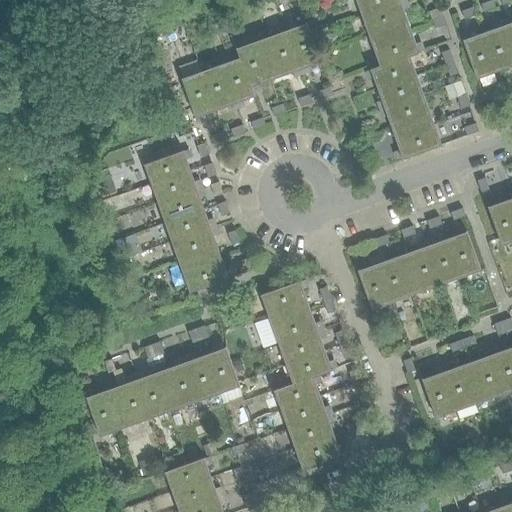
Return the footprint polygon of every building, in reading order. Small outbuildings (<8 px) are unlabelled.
[(355,0),(361,16),(404,1),(403,0),(355,0)] [(491,0),(490,0),(479,4),(482,12),(494,8),(491,0)] [(407,9),(404,1),(361,16),(368,35),(387,28),(392,39),(412,32),(404,10),(407,9)] [(442,16),(439,7),(428,11),(433,24),(436,23),(435,19),(442,16)] [(460,11),(460,12),(463,19),(475,15),(472,7),(460,11)] [(434,28),(445,24),(442,16),(435,19),(436,23),(433,24),(434,28)] [(500,22),(511,55),(511,20),(508,22),(507,19),(500,22)] [(306,22),(285,30),(300,72),(309,69),(308,66),(320,61),(306,22)] [(493,28),(481,32),(496,72),(511,65),(511,55),(500,22),(492,25),(493,28)] [(419,43),(416,44),(412,32),(392,39),(387,28),(368,35),(379,65),(379,66),(409,55),(409,56),(419,52),(419,51),(422,50),(419,43)] [(292,71),(293,75),(300,72),(285,30),(266,37),(273,57),(262,60),(269,79),(292,71)] [(476,79),(496,72),(481,32),(470,36),(468,32),(461,35),(463,38),(461,39),(476,79)] [(266,37),(235,48),(239,57),(251,90),(252,90),(259,87),(258,83),(269,79),(262,60),(273,57),(266,37)] [(453,61),(449,49),(441,52),(445,64),(453,61)] [(409,55),(379,66),(379,65),(370,69),(371,70),(367,71),(370,78),(373,77),(377,88),(416,74),(409,56),(409,55)] [(239,57),(219,64),(235,108),(243,105),(242,101),(254,97),(252,90),(251,90),(239,57)] [(450,76),(457,74),(458,73),(453,61),(445,64),(450,76)] [(235,108),(219,64),(200,71),(214,111),(226,107),(227,111),(235,108)] [(203,115),(214,111),(200,71),(180,78),(194,118),(196,117),(197,121),(205,119),(203,115)] [(423,94),(416,74),(377,88),(381,100),(377,101),(380,109),(423,94)] [(317,91),(320,99),(332,94),(329,87),(317,91)] [(298,98),(300,106),(312,102),(309,94),(298,98)] [(414,131),(434,124),(423,94),(380,109),(383,117),(386,116),(390,127),(410,120),(414,131)] [(469,106),(465,95),(457,97),(461,109),(469,106)] [(273,116),(285,111),(282,104),(270,108),(273,116)] [(179,123),(188,120),(185,111),(176,113),(179,123)] [(265,125),(262,118),(249,122),(252,130),(265,125)] [(401,159),(441,144),(434,124),(414,131),(410,120),(390,127),(398,150),(395,152),(398,159),(401,158),(401,159)] [(463,127),(466,135),(478,131),(475,123),(463,127)] [(230,129),(233,136),(245,132),(242,124),(230,129)] [(211,136),(213,143),(214,144),(226,139),(223,131),(211,136)] [(199,157),(207,155),(205,147),(203,143),(195,146),(199,157)] [(150,184),(189,170),(185,159),(188,158),(186,151),(182,152),(182,150),(143,164),(150,184)] [(214,175),(210,163),(201,166),(206,178),(214,175)] [(189,170),(150,184),(156,203),(199,187),(197,180),(193,182),(189,170)] [(480,192),(488,189),(484,177),(475,180),(480,192)] [(221,194),(217,182),(209,185),(213,197),(221,194)] [(199,187),(156,203),(163,223),(203,208),(199,197),(202,196),(199,187)] [(500,246),(511,241),(511,215),(505,196),(497,199),(498,202),(486,206),(500,246)] [(221,216),(228,213),(224,202),(215,205),(221,216)] [(449,212),(449,213),(452,221),(464,217),(461,207),(449,212)] [(203,208),(163,223),(170,242),(213,227),(210,219),(207,220),(203,208)] [(425,220),(426,221),(429,229),(441,225),(438,216),(425,220)] [(399,229),(400,231),(402,238),(415,234),(411,225),(399,229)] [(216,235),(213,227),(170,242),(177,261),(197,254),(201,265),(221,258),(213,236),(216,235)] [(457,234),(445,238),(459,277),(480,270),(465,231),(464,231),(463,228),(456,231),(457,234)] [(239,242),(234,229),(225,233),(230,246),(239,242)] [(373,239),(373,240),(376,248),(388,243),(385,234),(373,239)] [(440,284),(459,277),(445,238),(434,242),(433,239),(425,242),(440,284)] [(418,248),(407,252),(414,271),(402,276),(409,296),(440,284),(425,242),(417,245),(418,248)] [(350,257),(352,256),(362,252),(359,244),(347,249),(350,257)] [(384,257),(375,260),(390,303),(409,296),(402,276),(414,271),(407,252),(385,260),(384,257)] [(201,265),(197,254),(177,261),(188,293),(228,278),(228,277),(231,276),(228,269),(225,270),(221,258),(201,265)] [(249,270),(245,258),(236,262),(240,273),(249,270)] [(371,309),(390,303),(375,260),(368,263),(369,266),(357,270),(371,309)] [(299,280),(260,295),(267,314),(286,308),(290,318),(311,311),(302,289),(306,288),(303,280),(299,281),(299,280)] [(331,299),(330,298),(326,286),(317,290),(321,302),(331,299)] [(321,302),(326,314),(334,311),(331,299),(321,302)] [(286,308),(267,314),(278,345),(321,330),(318,321),(314,322),(311,311),(290,318),(286,308)] [(398,313),(401,321),(407,319),(403,311),(398,313)] [(511,327),(509,318),(500,321),(505,333),(511,330),(511,327)] [(492,324),(494,329),(497,336),(505,333),(500,321),(492,324)] [(203,326),(195,329),(199,341),(208,338),(203,326)] [(195,329),(187,332),(191,344),(199,341),(195,329)] [(321,330),(278,345),(285,364),(325,350),(321,339),(324,338),(321,330)] [(333,333),(337,346),(346,343),(342,330),(333,333)] [(463,348),(475,344),(472,336),(460,340),(463,348)] [(448,344),(450,353),(463,348),(460,340),(448,344)] [(158,342),(150,345),(155,357),(162,354),(163,354),(158,342)] [(342,358),(350,355),(351,355),(346,343),(337,346),(342,358)] [(215,351),(205,354),(219,394),(239,387),(225,347),(223,348),(222,344),(214,347),(215,351)] [(150,345),(143,347),(147,360),(152,358),(155,357),(150,345)] [(498,351),(497,348),(489,351),(505,394),(511,391),(511,354),(509,347),(498,351)] [(329,361),(325,350),(285,364),(292,383),(292,384),(316,375),(316,376),(332,370),(332,369),(335,368),(332,360),(329,361)] [(483,356),(471,361),(478,380),(466,385),(474,405),(505,394),(489,351),(482,353),(483,356)] [(155,357),(152,358),(154,364),(164,361),(162,354),(155,357)] [(192,355),(184,358),(199,401),(219,394),(205,354),(193,358),(192,355)] [(177,364),(166,368),(173,389),(161,392),(169,412),(199,401),(184,358),(176,361),(177,364)] [(406,374),(414,371),(410,358),(402,361),(406,374)] [(81,359),(72,362),(77,374),(85,371),(81,359)] [(103,362),(107,374),(115,371),(111,359),(103,362)] [(241,359),(232,362),(236,373),(244,370),(241,359)] [(448,365),(439,368),(455,412),(474,405),(466,385),(478,380),(471,361),(449,368),(448,365)] [(142,372),(133,376),(149,419),(169,412),(161,392),(173,389),(166,368),(144,376),(142,372)] [(436,419),(455,412),(439,368),(432,371),(433,374),(421,378),(436,419)] [(360,382),(356,370),(347,373),(351,385),(360,382)] [(316,375),(292,384),(292,383),(273,390),(280,410),(319,396),(315,386),(319,384),(316,376),(316,375)] [(127,382),(116,386),(123,406),(111,410),(119,430),(149,419),(133,376),(126,378),(127,382)] [(364,394),(360,382),(351,385),(356,397),(364,394)] [(111,410),(123,406),(116,386),(94,394),(93,390),(85,393),(86,397),(85,397),(99,437),(119,430),(111,410)] [(323,408),(319,396),(280,410),(287,429),(330,414),(328,406),(323,408)] [(333,422),(330,414),(287,429),(294,449),(334,434),(330,423),(333,422)] [(365,423),(362,415),(350,419),(353,427),(365,423)] [(353,427),(356,436),(368,431),(365,423),(353,427)] [(334,434),(294,449),(301,469),(341,454),(341,453),(344,452),(341,444),(338,446),(334,434)] [(202,446),(207,455),(216,451),(212,442),(202,446)] [(232,457),(236,455),(245,452),(242,444),(229,449),(232,457)] [(183,452),(172,456),(176,466),(187,462),(183,452)] [(170,492),(210,477),(206,467),(210,466),(207,458),(204,459),(203,458),(163,472),(170,492)] [(511,469),(509,462),(496,467),(499,475),(511,470),(511,469)] [(138,468),(141,476),(152,473),(149,464),(138,468)] [(236,483),(244,480),(240,467),(231,470),(236,483)] [(479,473),(467,477),(470,486),(482,481),(479,473)] [(210,477),(170,492),(177,511),(220,495),(218,488),(214,490),(210,477)] [(467,477),(455,482),(458,490),(470,486),(467,477)] [(426,501),(439,497),(436,489),(423,493),(426,501)] [(423,493),(411,498),(414,506),(426,501),(423,493)] [(246,509),(253,506),(249,494),(241,496),(246,509)] [(220,495),(177,511),(222,511),(220,505),(224,504),(220,495)] [(511,511),(511,502),(499,507),(500,511),(511,511)]
